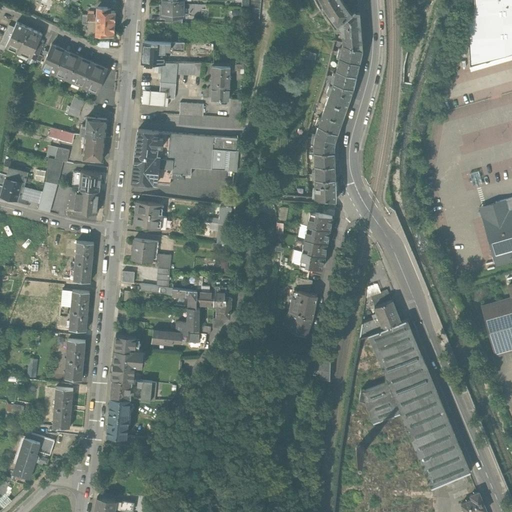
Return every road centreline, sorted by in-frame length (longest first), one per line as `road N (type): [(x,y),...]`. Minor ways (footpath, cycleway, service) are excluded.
road 1 (residential): [(92,441),(154,450),(169,442),(241,332),(265,210),(280,233),(277,338),(287,347),(314,342),(342,220),(362,202)]
road 2 (secondary): [(362,202),(390,245),(502,511)]
road 3 (residential): [(113,232),(134,0)]
road 4 (residential): [(92,441),(113,232)]
road 5 (secondary): [(371,0),(375,52),(348,146),(362,202)]
road 6 (track): [(124,125),(249,134),(265,210)]
